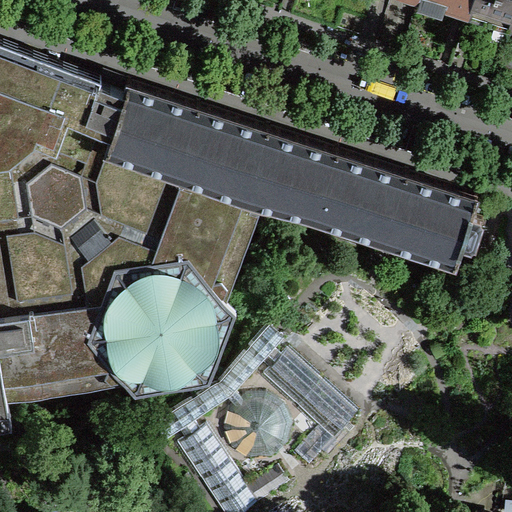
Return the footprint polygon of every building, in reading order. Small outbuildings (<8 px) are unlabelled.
[(460,0),(469,3),(469,0),(416,0),(416,1),(440,9),(443,0),(460,0)] [(488,9),(511,16),(511,11),(511,0),(469,0),(469,3),(488,9)] [(259,203),(252,200),(255,192),(313,211),(312,213),(316,214),(316,212),(383,234),(382,236),(385,237),(386,235),(452,257),(451,258),(455,259),(460,243),(468,246),(469,242),(473,243),(483,213),(479,212),(480,208),(472,205),(478,189),(474,188),(474,190),(408,168),(408,166),(405,165),(404,167),(338,146),(339,144),(335,143),(335,145),(269,123),(269,121),(266,120),(265,122),(199,100),(200,99),(196,98),(196,99),(130,78),(130,76),(114,70),(102,66),(100,71),(0,32),(0,423),(12,422),(7,393),(89,379),(94,411),(105,409),(100,377),(125,373),(135,385),(210,373),(236,303),(226,290),(259,203)] [(482,169),(497,174),(501,159),(487,154),(482,169)] [(277,327),(270,321),(250,342),(273,363),(266,371),(319,419),(328,427),(335,433),(347,420),(357,409),(287,346),(280,354),(271,346),(283,333),(277,327)] [(178,439),(204,479),(233,460),(206,420),(197,426),(192,417),(227,394),(233,400),(241,394),(235,387),(263,356),(250,342),(219,376),(156,418),(166,434),(181,424),(187,433),(178,439)] [(241,394),(233,400),(229,404),(224,425),(232,445),(250,456),(271,454),(279,448),(280,447),(288,440),(293,419),(285,400),(282,398),(268,390),(266,389),(263,389),(245,390),(241,394)] [(307,463),(335,433),(328,427),(319,419),(291,449),(307,463)] [(233,460),(204,479),(226,511),(237,511),(239,511),(244,508),(258,498),(247,482),(233,460)] [(278,462),(247,482),(258,498),(288,478),(278,462)] [(66,494),(40,497),(41,511),(49,511),(68,510),(67,502),(66,494)]
